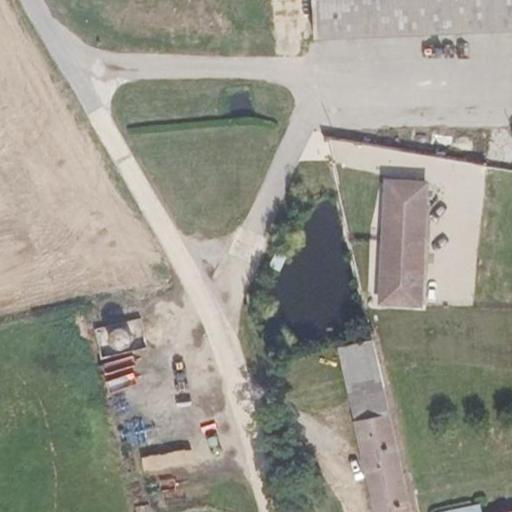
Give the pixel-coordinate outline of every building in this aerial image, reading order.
[(223,40),(208,0),(204,0),(198,2),(213,44),(223,40)] [(511,0),(318,0),(320,41),(511,36),(511,0)] [(435,186),(426,185),(390,183),(379,303),(425,308),(435,186)] [(337,351),(350,417),(374,412),(361,346),(337,351)] [(511,511),(511,507),(486,511),(395,511),(374,412),(350,417),(371,511),(511,511)]
